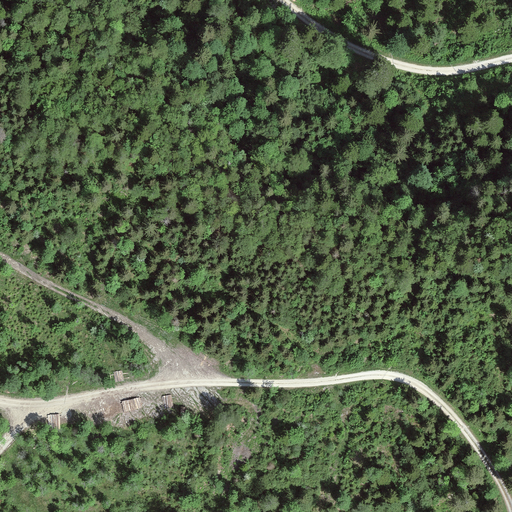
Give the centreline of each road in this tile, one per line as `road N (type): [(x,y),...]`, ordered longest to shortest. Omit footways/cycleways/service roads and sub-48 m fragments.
road 1 (track): [(0,401),(29,407),(169,382),(398,377),(418,385),(460,426),(506,490),(511,511)]
road 2 (track): [(223,380),(0,255)]
road 3 (track): [(511,57),(433,71),(393,64),(341,44),(283,0)]
